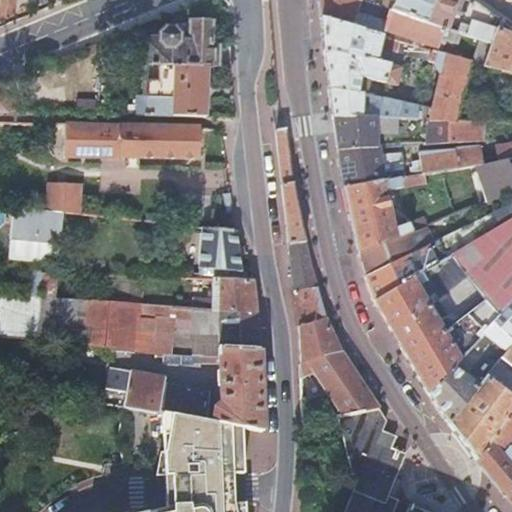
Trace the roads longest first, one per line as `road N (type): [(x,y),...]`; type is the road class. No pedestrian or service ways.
road 1 (tertiary): [(246,0),(261,233),(282,339),(285,495)]
road 2 (residential): [(471,511),(352,329),(323,239),(297,62)]
road 3 (residential): [(285,495),(138,496),(96,511)]
road 4 (tertiary): [(0,54),(129,0)]
